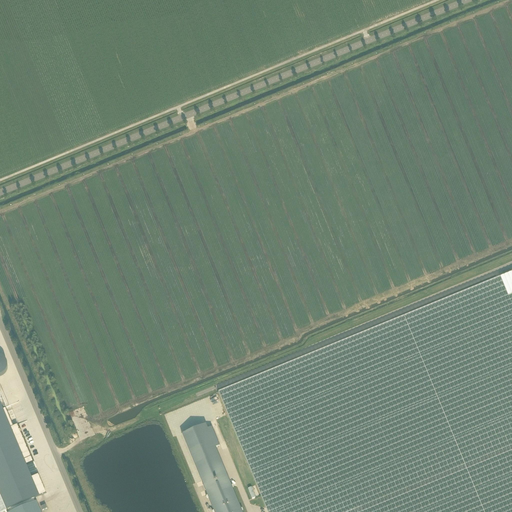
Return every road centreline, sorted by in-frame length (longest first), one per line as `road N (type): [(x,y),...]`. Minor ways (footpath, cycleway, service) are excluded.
road 1 (unclassified): [(466,0),(0,194)]
road 2 (track): [(437,0),(0,180)]
road 3 (unclassified): [(78,511),(0,322)]
road 4 (unknown): [(170,429),(212,412),(251,511)]
